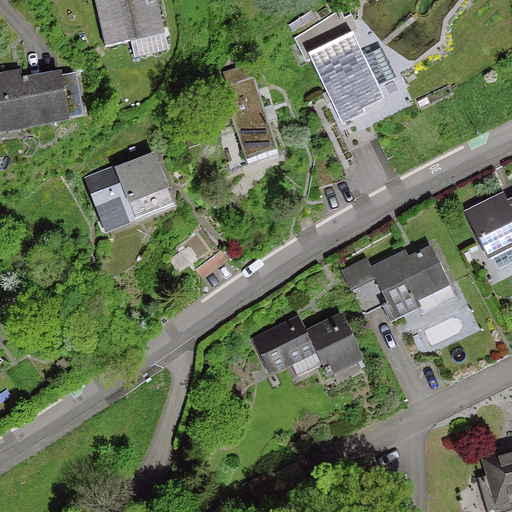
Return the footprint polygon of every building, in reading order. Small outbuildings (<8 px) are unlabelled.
[(107,0),(93,3),(103,47),(129,42),(132,57),(165,50),(154,0),(107,0)] [(297,68),(310,61),(341,124),(351,119),(357,132),(406,108),(377,50),(360,58),(338,12),(296,36),(285,41),(297,68)] [(249,63),(223,72),(228,87),(222,89),(246,159),(278,148),(249,63)] [(25,79),(24,79),(20,80),(21,84),(15,85),(13,75),(0,77),(0,124),(19,121),(20,127),(65,120),(58,77),(25,82),(25,79)] [(118,175),(116,169),(84,181),(105,234),(133,223),(132,221),(170,206),(154,164),(128,174),(127,171),(118,175)] [(511,202),(499,210),(494,201),(466,215),(487,256),(511,243),(511,202)] [(218,253),(199,228),(175,245),(194,271),(218,253)] [(364,261),(341,273),(361,314),(379,305),(388,324),(416,310),(419,316),(453,299),(428,250),(399,264),(396,258),(369,271),(364,261)] [(360,358),(343,324),(300,345),(292,330),(258,346),(271,372),(288,364),(295,377),(319,365),(324,376),(360,358)] [(506,499),(511,497),(511,453),(483,461),(488,477),(478,480),(486,511),(501,511),(509,510),(506,499)] [(301,475),(295,463),(270,475),(269,473),(246,485),(253,499),(301,475)]
